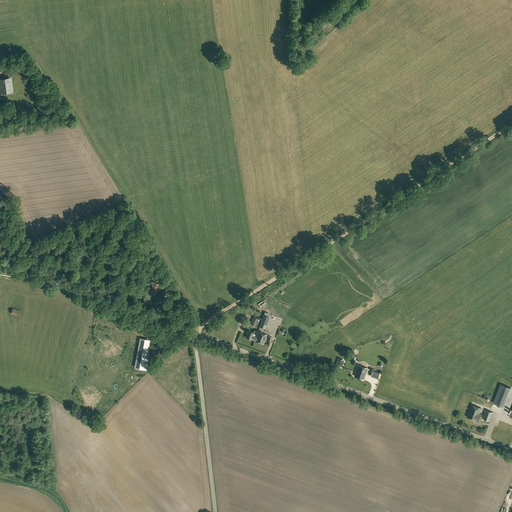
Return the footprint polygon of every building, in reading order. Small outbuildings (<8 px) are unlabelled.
[(321,27),(331,24),(329,16),(319,19),(321,27)] [(0,79),(0,83),(0,86),(1,86),(1,92),(5,91),(5,90),(7,90),(8,91),(11,90),(9,79),(6,79),(6,78),(3,79),(0,79)] [(151,292),(155,294),(159,284),(153,282),(152,285),(153,286),(151,292)] [(259,326),(265,329),(270,316),(263,314),(259,326)] [(250,324),(256,326),(258,318),(253,316),(250,324)] [(246,337),(255,340),(256,336),(255,336),(255,334),(253,333),(254,332),(248,330),(246,337)] [(255,340),(264,343),(267,335),(258,331),(256,336),(255,340)] [(146,366),(148,353),(146,353),(149,340),(140,339),(135,365),(146,366)] [(336,365),(341,367),(344,360),(338,358),(336,365)] [(354,376),(363,379),(367,368),(358,365),(354,376)] [(467,417),(479,421),(482,414),(480,414),(482,408),(471,404),(467,417)] [(482,418),(490,421),(493,412),(485,410),(482,418)]
